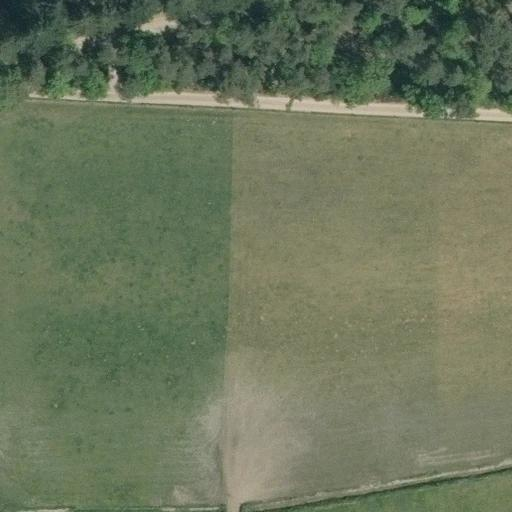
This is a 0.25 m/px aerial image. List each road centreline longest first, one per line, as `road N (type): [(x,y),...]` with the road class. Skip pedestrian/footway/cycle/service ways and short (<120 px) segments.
road 1 (track): [(511,116),(0,95)]
road 2 (track): [(0,54),(259,0)]
